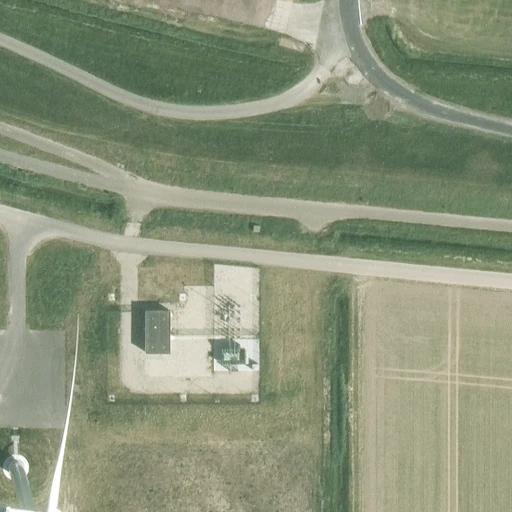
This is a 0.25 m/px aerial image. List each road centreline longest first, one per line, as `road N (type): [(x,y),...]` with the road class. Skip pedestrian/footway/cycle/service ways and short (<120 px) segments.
road 1 (unclassified): [(511,228),(197,201),(0,159)]
road 2 (track): [(351,36),(299,95),(235,113),(156,109),(0,41)]
road 3 (unclassified): [(511,130),(398,95),(351,36),(346,0)]
road 4 (track): [(0,129),(110,172),(128,189)]
